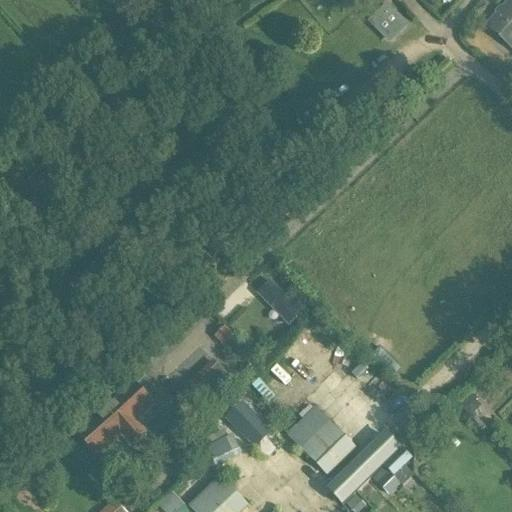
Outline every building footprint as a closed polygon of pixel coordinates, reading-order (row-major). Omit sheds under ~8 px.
[(511,0),(510,0),(486,27),(511,51),(511,0)] [(405,27),(387,8),(373,22),(391,41),(405,27)] [(172,14),(147,36),(163,54),(188,31),(172,14)] [(222,96),(235,108),(258,83),(245,71),(222,96)] [(124,95),(93,122),(107,138),(107,137),(116,147),(124,140),(115,130),(138,110),(124,95)] [(187,157),(177,167),(181,171),(178,173),(194,190),(224,162),(209,145),(191,162),(187,157)] [(53,160),(28,183),(49,206),(61,195),(63,198),(70,192),(67,189),(74,183),(53,160)] [(63,267),(61,277),(86,282),(93,247),(69,242),(63,267)] [(272,283),(259,295),(291,328),(304,316),(272,283)] [(234,357),(243,348),(225,330),(220,336),(221,336),(217,340),(234,357)] [(216,365),(214,363),(202,371),(187,386),(190,389),(181,398),(201,420),(213,409),(209,405),(234,382),(217,364),(216,365)] [(60,383),(34,398),(45,417),(57,411),(54,406),(68,398),(68,397),(77,392),(77,388),(71,378),(60,384),(60,383)] [(132,448),(149,433),(139,423),(156,407),(134,384),(78,438),(98,459),(122,438),(132,448)] [(469,400),(459,410),(470,421),(476,415),(476,408),(469,400)] [(329,478),(357,450),(316,409),(288,437),(329,478)] [(233,437),(200,452),(210,473),(242,457),(233,437)] [(343,507),(401,451),(390,440),(333,496),(343,507)] [(426,442),(417,451),(425,459),(434,450),(426,442)] [(404,452),(386,470),(398,482),(403,487),(414,477),(405,468),(412,460),(404,452)] [(391,498),(402,488),(385,471),(375,481),(391,498)] [(102,478),(95,484),(112,503),(119,496),(102,478)] [(220,481),(189,510),(191,511),(246,511),(249,510),(220,481)] [(171,492),(157,505),(163,511),(178,511),(184,506),(171,492)] [(122,511),(115,503),(105,511),(122,511)]
